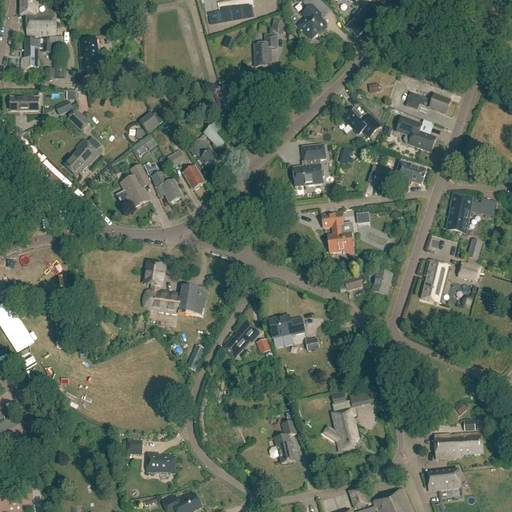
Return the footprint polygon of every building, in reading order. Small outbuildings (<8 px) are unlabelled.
[(37,16),(37,0),(20,0),(21,16),(26,16),(27,36),(56,37),(56,14),(40,14),(40,16),(37,16)] [(301,3),(307,10),(303,14),(307,19),(299,26),(311,40),(326,26),(320,19),(320,14),(312,6),(310,4),(313,1),(311,0),(294,0),(299,5),(301,3)] [(251,7),(209,15),(211,25),(253,18),(251,7)] [(356,10),(353,14),(356,18),(356,17),(367,26),(376,16),(366,7),(360,13),(356,10)] [(356,17),(356,18),(347,28),(358,37),(367,26),(356,17)] [(277,33),(280,21),(274,20),(271,32),(277,33)] [(255,68),(269,68),(269,55),(270,55),(270,49),(276,49),(276,36),(264,36),(265,46),(254,46),(255,68)] [(98,59),(96,39),(79,41),(83,78),(103,76),(101,59),(98,59)] [(55,54),(55,45),(49,45),(50,41),(26,40),(25,59),(22,59),(22,73),(38,73),(38,61),(37,61),(38,49),(40,49),(40,51),(43,51),(43,54),(55,54)] [(142,81),(142,65),(128,65),(128,82),(142,81)] [(54,79),(65,79),(64,66),(54,66),(54,79)] [(432,102),(422,98),(411,94),(406,107),(417,111),(420,106),(430,109),(429,110),(446,116),(451,102),(435,96),(432,102)] [(24,97),(24,99),(10,99),(11,113),(38,113),(38,99),(33,99),(33,97),(24,97)] [(60,117),(73,111),(69,103),(56,109),(60,117)] [(366,122),(354,110),(343,120),(359,136),(363,132),(369,139),(381,128),(371,117),(366,122)] [(82,133),(91,124),(76,111),(68,121),(71,124),(82,133)] [(160,126),(150,114),(139,123),(149,135),(160,126)] [(402,119),(399,126),(397,133),(401,135),(406,137),(404,141),(406,145),(409,146),(431,155),(437,139),(420,133),(422,126),(402,119)] [(220,152),(232,141),(215,123),(203,135),(220,152)] [(153,139),(150,136),(148,138),(133,149),(136,153),(138,152),(139,154),(154,142),(153,139)] [(201,144),(198,140),(193,145),(190,148),(190,152),(193,157),(197,157),(211,172),(221,162),(207,147),(203,142),(201,144)] [(89,167),(100,155),(84,141),(78,148),(80,150),(64,167),(75,177),(81,171),(83,172),(88,167),(89,167)] [(295,189),(323,185),(320,162),(325,161),(323,147),(302,149),(305,168),(293,170),(295,189)] [(173,169),(186,162),(180,151),(167,159),(173,169)] [(422,187),(427,171),(400,163),(396,175),(389,173),(387,179),(377,176),(374,186),(387,190),(391,180),(411,186),(412,183),(422,187)] [(149,201),(143,189),(150,186),(140,167),(131,172),(134,178),(121,185),(124,192),(116,196),(117,197),(118,196),(120,201),(119,202),(120,204),(121,203),(123,207),(131,203),(134,209),(149,201)] [(146,171),(148,176),(158,173),(155,167),(146,171)] [(193,191),(205,185),(195,168),(183,175),(193,191)] [(157,189),(162,187),(170,205),(182,199),(174,182),(168,184),(163,173),(152,178),(157,189)] [(447,231),(466,235),(471,211),(480,213),(482,205),(472,203),(473,199),(453,196),(451,210),(452,210),(451,218),(449,217),(447,231)] [(343,226),(342,214),(322,216),(323,230),(332,229),(333,237),(328,237),(330,255),(344,253),(344,255),(354,253),(351,234),(353,234),(352,225),(343,226)] [(477,262),(483,244),(472,241),(467,259),(477,262)] [(509,254),(511,248),(499,243),(497,248),(509,254)] [(442,303),(451,266),(429,260),(426,275),(428,275),(423,298),(442,303)] [(160,287),(163,268),(154,267),(155,264),(147,263),(146,272),(148,272),(146,285),(153,286),(152,292),(149,311),(178,315),(178,316),(203,320),(207,291),(182,287),(181,296),(158,293),(159,286),(160,287)] [(477,284),(482,268),(462,263),(457,279),(477,284)] [(387,297),(392,276),(378,272),(373,293),(387,297)] [(347,293),(363,289),(361,280),(366,279),(365,273),(355,275),(356,279),(344,282),(341,283),(344,292),(347,291),(347,293)] [(273,340),(289,337),(293,336),(293,337),(306,334),(302,320),(291,322),(290,317),(285,318),(269,322),(273,340)] [(251,344),(260,334),(247,323),(236,335),(238,336),(224,351),(234,359),(250,342),(251,344)] [(317,339),(305,342),(308,352),(319,350),(317,339)] [(260,356),(270,352),(266,340),(256,344),(260,356)] [(194,349),(186,368),(195,373),(204,354),(194,349)] [(352,408),(358,407),(356,397),(350,398),(351,402),(346,403),(344,392),(331,395),(334,406),(333,407),(335,414),(332,415),(337,435),(341,437),(339,442),(337,442),(340,454),(356,450),(355,445),(358,441),(359,441),(355,425),(352,423),(351,419),(356,418),(354,410),(353,410),(352,408)] [(464,433),(475,432),(475,421),(464,422),(464,433)] [(290,445),(288,437),(297,435),(294,423),(282,426),(285,437),(275,440),(277,448),(271,449),(269,453),(270,457),(273,459),(280,457),(282,466),(295,463),(293,452),(294,451),(293,444),(290,445)] [(437,461),(460,460),(460,457),(483,456),(482,435),(435,437),(437,461)] [(142,442),(127,441),(127,455),(142,456),(142,442)] [(175,475),(176,459),(158,458),(158,455),(148,454),(147,473),(175,475)] [(429,490),(460,488),(459,471),(428,473),(429,490)] [(354,511),(369,506),(362,488),(348,492),(354,511)] [(412,511),(403,491),(372,504),(374,508),(362,511),(353,511),(352,511),(375,511),(412,511)] [(195,511),(202,509),(195,495),(186,499),(185,497),(177,502),(175,497),(162,503),(166,511),(195,511)]
